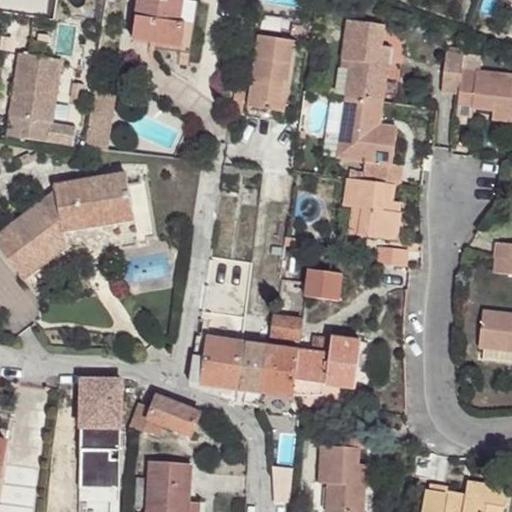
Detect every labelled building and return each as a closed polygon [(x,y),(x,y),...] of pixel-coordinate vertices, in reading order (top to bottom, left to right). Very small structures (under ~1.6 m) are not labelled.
[(138,0),(132,40),(181,48),(185,25),(178,24),(182,0),(138,0)] [(349,69),(345,98),(383,103),(388,66),(379,65),(382,47),(384,26),(346,21),(340,68),(349,69)] [(248,107),(284,113),(286,103),(282,102),(285,82),(289,83),(296,42),(259,36),(248,107)] [(391,48),(382,47),(379,65),(388,66),(391,48)] [(446,51),(441,93),(459,94),(464,55),(464,54),(446,51)] [(7,137),(73,147),(76,128),(52,124),(62,61),(19,54),(7,137)] [(459,94),(457,116),(472,117),(473,109),(511,112),(511,121),(511,74),(477,71),(479,56),(464,55),(459,94)] [(98,90),(88,146),(107,150),(117,93),(98,90)] [(392,165),(397,129),(380,126),(383,103),(345,98),(345,103),(337,158),(366,162),(363,181),(395,185),(401,186),(403,166),(392,165)] [(324,156),(337,158),(345,103),(332,101),(324,156)] [(284,113),(248,107),(246,117),(283,123),(284,113)] [(29,154),(20,159),(24,167),(33,162),(29,154)] [(0,234),(0,249),(23,280),(66,248),(64,232),(134,220),(126,174),(55,186),(56,192),(59,210),(52,211),(42,202),(0,234)] [(396,241),(400,213),(397,213),(399,203),(393,202),(395,185),(363,181),(348,179),(344,206),(354,208),(350,235),(396,241)] [(56,192),(42,202),(52,211),(59,210),(56,192)] [(285,239),(284,246),(315,250),(316,243),(285,239)] [(511,244),(497,243),(494,272),(511,274),(511,244)] [(377,265),(408,267),(409,251),(379,248),(377,265)] [(309,270),(306,297),(338,302),(342,275),(309,270)] [(511,313),(483,310),(479,349),(485,349),(511,352),(511,313)] [(303,321),(276,317),(273,317),(269,344),(281,345),(282,338),(300,340),(303,321)] [(190,383),(240,390),(247,344),(197,336),(190,383)] [(300,351),(294,396),(322,395),(324,385),(356,389),(361,342),(332,338),(332,339),(314,337),(312,353),(300,351)] [(282,338),(281,345),(299,347),(300,340),(282,338)] [(269,347),(247,344),(240,390),(262,393),(269,347)] [(300,351),(269,347),(262,393),(294,398),(294,396),(300,351)] [(511,352),(485,349),(483,361),(511,364),(511,352)] [(122,381),(82,380),(81,428),(121,428),(122,381)] [(201,413),(158,396),(153,409),(139,404),(131,426),(156,436),(161,425),(191,437),(201,413)] [(321,446),(319,484),(328,484),(326,511),(364,511),(366,485),(357,485),(358,465),(359,449),(368,450),(369,435),(340,433),(339,447),(334,447),(321,446)] [(189,511),(192,466),(150,463),(147,511),(189,511)] [(367,466),(358,465),(357,485),(366,485),(367,466)] [(275,476),(273,502),(288,504),(290,478),(275,476)] [(487,485),(486,490),(467,487),(466,495),(464,503),(446,500),(447,492),(448,488),(426,485),(421,511),(502,511),(506,488),(487,485)] [(466,495),(447,492),(446,500),(464,503),(466,495)] [(190,503),(189,511),(199,511),(200,504),(190,503)]
